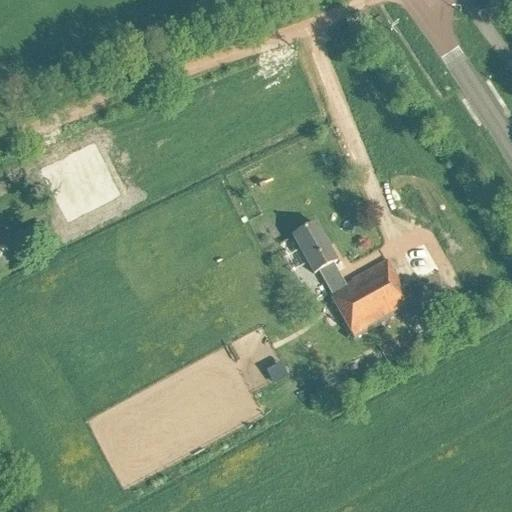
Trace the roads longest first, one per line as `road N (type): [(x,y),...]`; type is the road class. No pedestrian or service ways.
road 1 (track): [(0,140),(304,30)]
road 2 (track): [(304,30),(374,204)]
road 3 (tertiary): [(511,149),(417,3)]
